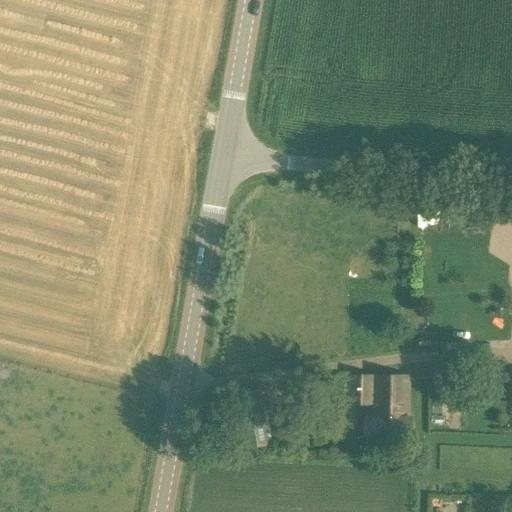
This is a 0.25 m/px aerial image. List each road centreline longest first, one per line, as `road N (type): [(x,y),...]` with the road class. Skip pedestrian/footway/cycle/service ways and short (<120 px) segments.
road 1 (tertiary): [(159,511),(221,157)]
road 2 (unknown): [(171,444),(511,443)]
road 3 (unclassified): [(511,174),(221,157)]
road 4 (tertiary): [(221,157),(249,0)]
